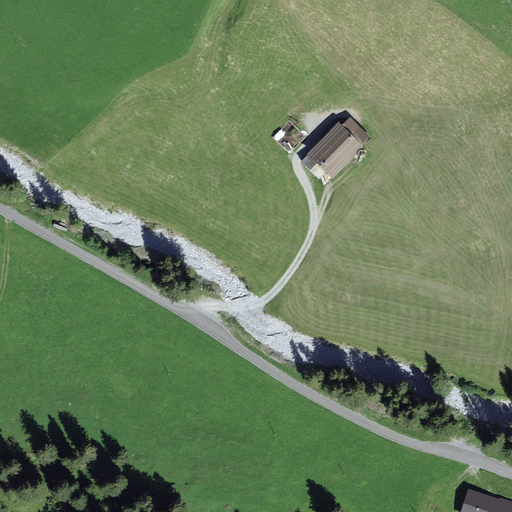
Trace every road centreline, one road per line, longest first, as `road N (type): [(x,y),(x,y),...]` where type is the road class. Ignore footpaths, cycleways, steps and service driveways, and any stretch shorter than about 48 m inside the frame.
road 1 (tertiary): [(0,210),(193,317),(343,415),(511,480)]
road 2 (track): [(331,118),(297,159),(314,216),(287,276),(268,298),(193,317)]
